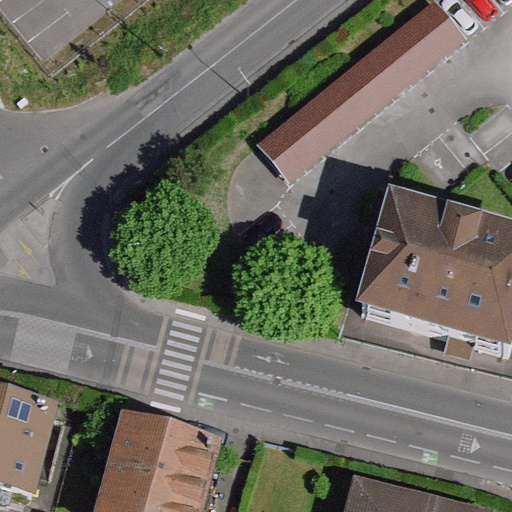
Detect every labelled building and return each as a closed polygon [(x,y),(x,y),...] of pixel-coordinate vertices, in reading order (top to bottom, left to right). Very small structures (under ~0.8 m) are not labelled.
[(443,0),(441,0),(265,141),(285,166),(463,24),(443,0)] [(361,317),(511,348),(511,341),(511,238),(382,212),(361,317)] [(0,404),(0,498),(32,506),(51,425),(10,415),(13,404),(1,401),(0,404)] [(120,433),(100,511),(198,511),(213,457),(120,433)] [(413,511),(367,500),(363,511),(413,511)]
